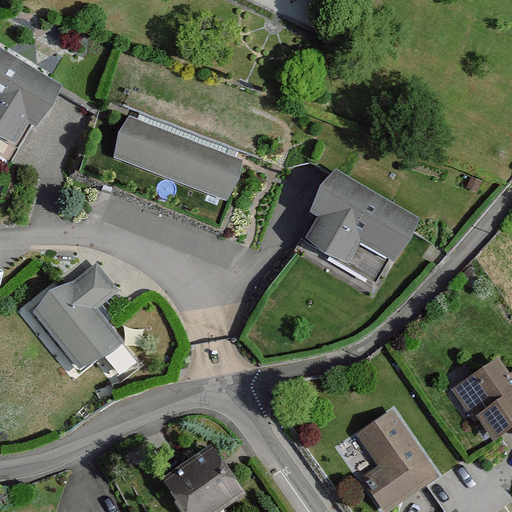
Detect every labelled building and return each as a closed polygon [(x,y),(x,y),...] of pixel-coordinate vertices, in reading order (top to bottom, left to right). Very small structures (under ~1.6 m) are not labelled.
[(0,137),(10,144),(21,126),(31,131),(57,87),(0,53),(0,137)] [(125,120),(109,159),(226,206),(242,167),(125,120)] [(314,222),(302,243),(345,267),(356,247),(390,266),(415,221),(329,172),(304,216),(314,222)] [(89,264),(26,313),(76,376),(118,343),(91,309),(112,293),(89,264)] [(476,423),(490,443),(511,427),(511,372),(507,376),(497,362),(450,395),(472,426),(476,423)] [(374,470),(359,480),(380,511),(388,511),(434,481),(389,415),(354,439),(374,470)] [(207,447),(157,482),(178,511),(222,511),(242,498),(207,447)]
